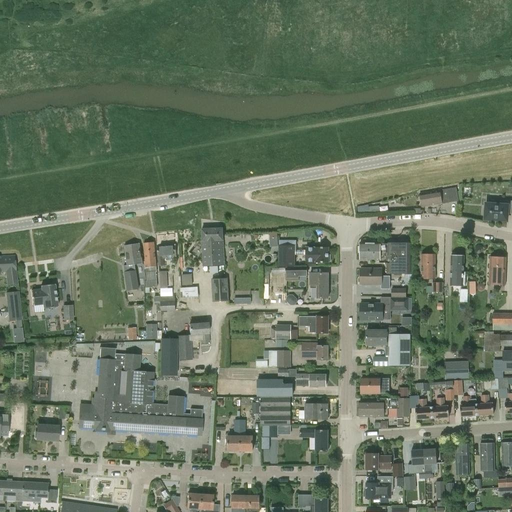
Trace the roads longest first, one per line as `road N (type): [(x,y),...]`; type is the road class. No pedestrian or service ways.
road 1 (tertiary): [(234,189),(511,137)]
road 2 (tertiary): [(0,228),(234,189)]
road 3 (residential): [(346,438),(345,222)]
road 4 (residential): [(139,470),(346,475)]
road 5 (residential): [(345,222),(437,222),(511,237)]
road 6 (residential): [(346,438),(511,428)]
road 7 (residential): [(0,462),(139,470)]
road 8 (residential): [(234,189),(248,204),(345,222)]
